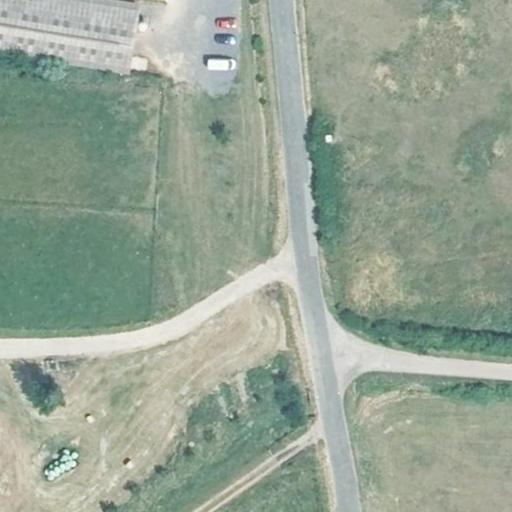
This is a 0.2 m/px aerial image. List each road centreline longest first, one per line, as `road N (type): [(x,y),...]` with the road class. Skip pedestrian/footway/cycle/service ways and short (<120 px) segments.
road 1 (unclassified): [(0,346),(153,335),(303,257)]
road 2 (tertiary): [(303,257),(282,0)]
road 3 (unclassified): [(322,363),(511,372)]
road 4 (track): [(333,421),(199,511)]
road 5 (tertiary): [(348,511),(322,363)]
